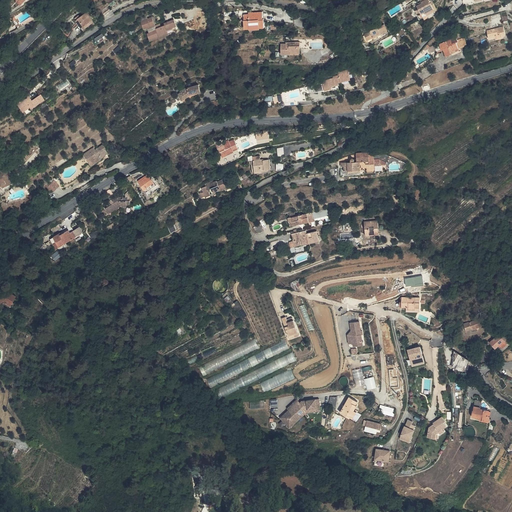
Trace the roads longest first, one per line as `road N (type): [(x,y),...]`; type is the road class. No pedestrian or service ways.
road 1 (unclassified): [(0,261),(48,218),(185,135),(220,124),(361,113)]
road 2 (residential): [(483,371),(394,315),(277,290),(280,312)]
road 3 (residential): [(0,96),(111,20),(182,0)]
road 4 (unknown): [(248,199),(253,242),(279,271),(389,244)]
road 5 (residential): [(244,0),(366,21),(401,0)]
road 6 (unclassified): [(361,113),(511,67)]
road 7 (residential): [(453,10),(390,91),(361,113)]
